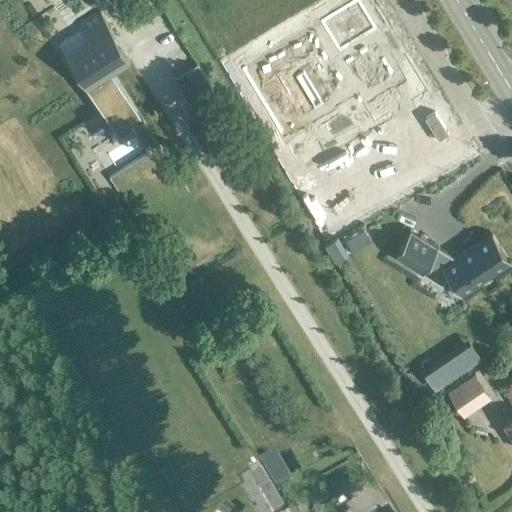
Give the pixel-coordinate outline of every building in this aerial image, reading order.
[(358,1),(243,73),(282,138),(360,89),(368,102),(401,81),(377,41),(374,42),(369,34),(375,30),(358,1)] [(109,176),(144,230),(193,199),(145,124),(122,88),(104,61),(123,49),(99,11),(79,23),(90,40),(69,53),(105,110),(102,111),(116,133),(130,124),(148,152),(109,176)] [(176,82),(188,103),(212,88),(199,67),(176,82)] [(410,229),(394,255),(442,284),(447,274),(461,294),(509,262),(489,233),(455,256),(410,229)] [(448,392),(464,416),(490,398),(474,375),(448,392)] [(511,379),(502,386),(510,398),(511,401),(511,417),(503,423),(511,435),(511,379)] [(258,492),(270,511),(279,511),(283,510),(269,486),(257,466),(248,471),(252,478),(251,478),(259,491),(258,492)] [(280,474),(272,472),(267,475),(273,485),(283,479),(280,474)]
